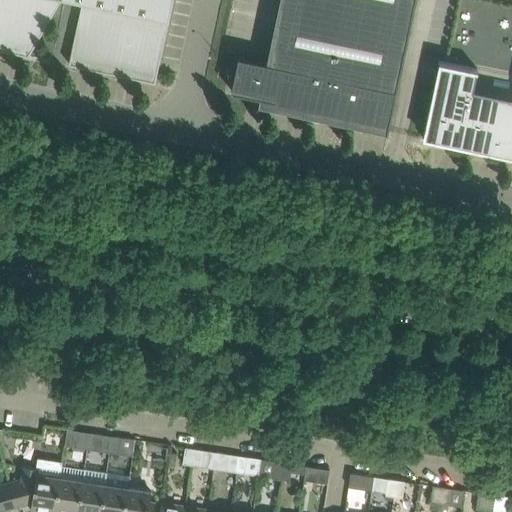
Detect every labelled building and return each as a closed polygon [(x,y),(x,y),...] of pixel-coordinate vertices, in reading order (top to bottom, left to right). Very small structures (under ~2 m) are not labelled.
[(0,0),(0,48),(29,55),(61,0),(0,0)] [(80,0),(83,0),(69,64),(156,82),(173,0),(80,0)] [(388,132),(416,0),(281,0),(268,62),(239,56),(232,90),(283,101),(282,106),(388,128),(387,131),(388,132)] [(423,138),(511,156),(511,96),(474,88),(477,71),(478,71),(478,69),(440,61),(423,138)] [(65,445),(74,447),(77,430),(68,429),(65,445)] [(102,451),(110,452),(113,435),(105,434),(102,451)] [(122,437),(113,435),(110,452),(119,453),(122,437)] [(183,463),(192,465),(194,448),(186,447),(183,463)] [(203,449),(194,448),(192,465),(200,466),(203,449)] [(231,454),(228,470),(237,472),(239,455),(231,454)] [(248,456),(239,455),(237,472),(245,474),(248,456)] [(24,465),(20,480),(10,483),(16,506),(33,501),(31,510),(42,511),(55,511),(61,476),(63,461),(38,457),(36,467),(24,465)] [(273,478),(282,479),(284,462),(276,461),(273,478)] [(293,463),(284,462),(282,479),(290,480),(293,463)] [(307,465),(304,479),(328,483),(330,469),(307,465)] [(101,511),(106,483),(108,471),(85,468),(83,480),(78,511),(101,511)] [(349,486),(372,490),(374,476),(351,472),(349,486)] [(61,476),(55,511),(78,511),(83,480),(61,476)] [(386,492),(386,495),(394,496),(397,479),(374,476),(372,490),(386,492)] [(406,481),(397,479),(394,496),(403,497),(406,481)] [(0,485),(0,511),(1,511),(0,510),(16,506),(10,483),(0,485)] [(124,511),(129,487),(106,483),(101,511),(124,511)] [(431,502),(439,503),(442,486),(433,485),(431,502)] [(451,488),(442,486),(439,503),(448,504),(451,488)] [(160,511),(161,503),(150,502),(152,490),(129,487),(124,511),(160,511)] [(476,509),(485,510),(487,493),(479,492),(476,509)] [(496,495),(487,493),(485,510),(493,511),(496,495)] [(160,511),(184,511),(185,506),(162,502),(162,504),(161,503),(160,511)]
